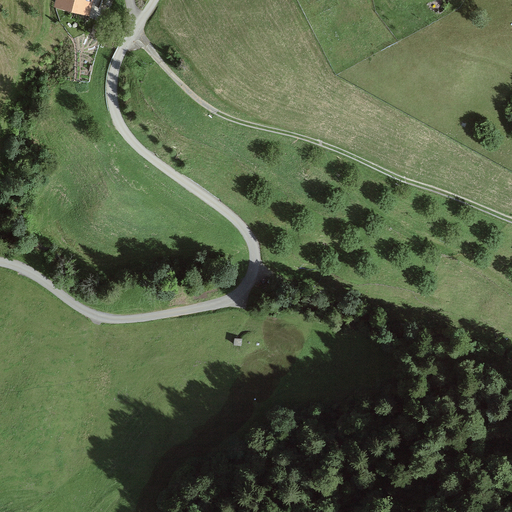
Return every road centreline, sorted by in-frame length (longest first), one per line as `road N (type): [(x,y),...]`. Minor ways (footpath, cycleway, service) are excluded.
road 1 (unclassified): [(0,261),(101,317),(226,302),(250,282),(255,256),(246,232),(147,155),(116,118),(117,59),(153,0)]
road 2 (track): [(134,29),(211,109),(511,218)]
road 3 (track): [(238,298),(278,319),(364,337),(393,355),(470,356),(511,369)]
road 4 (track): [(253,271),(297,276),(400,317),(449,320),(511,343)]
road 5 (track): [(511,288),(380,213),(319,144)]
